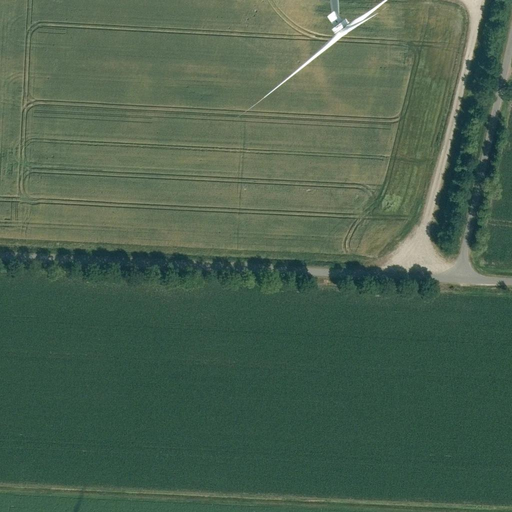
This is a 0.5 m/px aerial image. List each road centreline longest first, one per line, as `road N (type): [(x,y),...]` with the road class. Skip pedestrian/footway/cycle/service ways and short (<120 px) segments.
road 1 (unclassified): [(457,279),(0,256)]
road 2 (unclassified): [(511,39),(457,279)]
